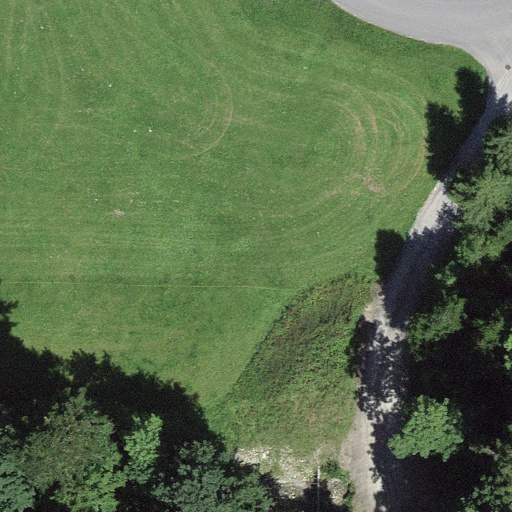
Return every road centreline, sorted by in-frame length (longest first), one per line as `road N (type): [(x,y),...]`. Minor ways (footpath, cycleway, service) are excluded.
road 1 (track): [(511,78),(390,323),(369,422),(389,511)]
road 2 (track): [(377,377),(511,473)]
road 3 (track): [(356,0),(458,24),(511,19)]
